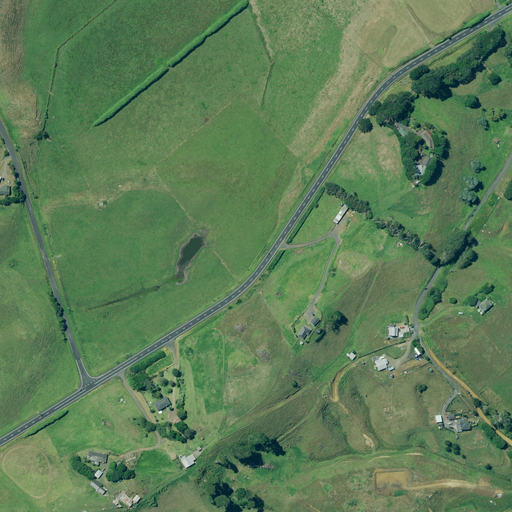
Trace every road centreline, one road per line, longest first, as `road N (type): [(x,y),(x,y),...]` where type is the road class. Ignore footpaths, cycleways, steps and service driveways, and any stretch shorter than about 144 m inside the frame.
road 1 (unclassified): [(511,9),(375,92),(231,299),(90,386)]
road 2 (unclassified): [(90,386),(0,130)]
road 3 (unclassified): [(511,145),(416,304),(416,331)]
road 4 (track): [(416,331),(511,442)]
